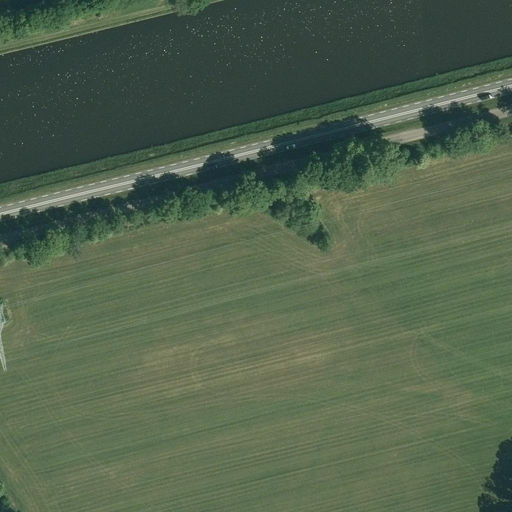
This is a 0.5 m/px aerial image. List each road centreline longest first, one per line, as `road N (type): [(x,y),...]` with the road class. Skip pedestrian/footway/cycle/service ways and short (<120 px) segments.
road 1 (primary): [(0,215),(511,86)]
road 2 (unclassified): [(0,243),(511,115)]
road 3 (track): [(143,0),(0,40)]
